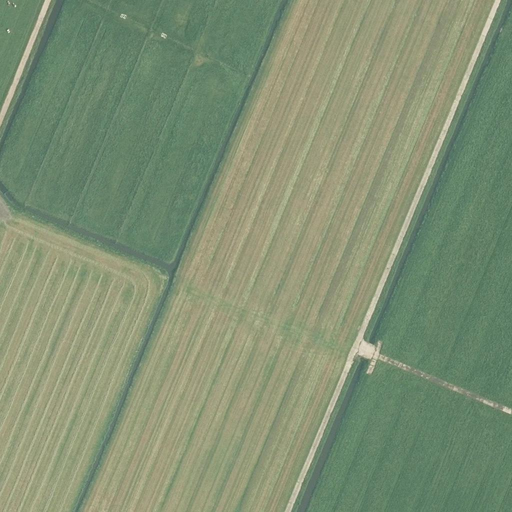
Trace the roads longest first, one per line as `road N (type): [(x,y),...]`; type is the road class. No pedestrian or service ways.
road 1 (track): [(497,0),(290,511)]
road 2 (track): [(355,348),(511,413)]
road 3 (track): [(0,119),(48,0)]
